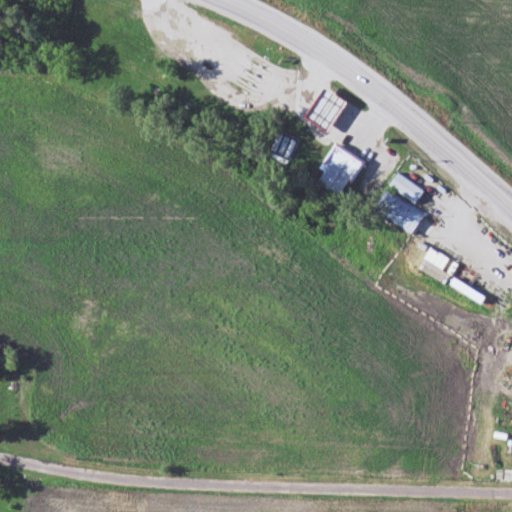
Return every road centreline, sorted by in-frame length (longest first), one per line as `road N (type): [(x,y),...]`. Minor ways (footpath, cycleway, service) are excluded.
road 1 (tertiary): [(0,459),(144,481),(511,492)]
road 2 (primary): [(511,207),(410,116),(298,34),(224,0)]
